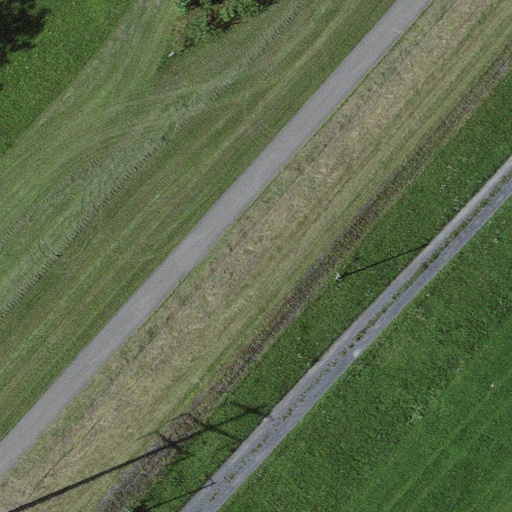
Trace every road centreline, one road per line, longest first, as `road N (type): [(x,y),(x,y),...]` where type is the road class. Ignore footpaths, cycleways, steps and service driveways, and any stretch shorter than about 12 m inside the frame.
road 1 (track): [(420,0),(0,477)]
road 2 (track): [(201,511),(511,176)]
